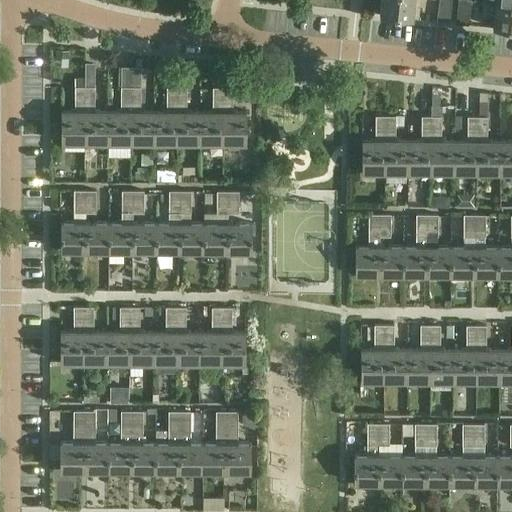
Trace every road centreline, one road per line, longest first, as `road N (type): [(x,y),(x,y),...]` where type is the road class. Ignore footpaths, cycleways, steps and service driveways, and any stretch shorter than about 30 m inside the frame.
road 1 (residential): [(11,511),(10,0)]
road 2 (residential): [(511,68),(222,38)]
road 3 (residential): [(222,38),(138,29),(49,0)]
